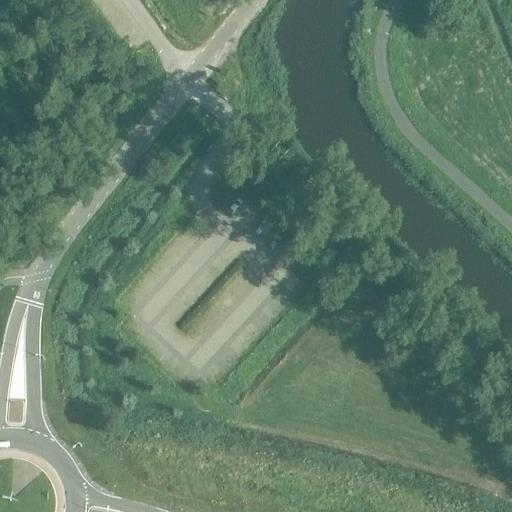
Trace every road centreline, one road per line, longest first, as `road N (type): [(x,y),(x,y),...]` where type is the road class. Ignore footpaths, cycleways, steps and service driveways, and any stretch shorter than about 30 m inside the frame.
road 1 (unclassified): [(36,275),(250,0)]
road 2 (unclassified): [(511,225),(424,148),(388,101),(381,47),(395,0)]
road 3 (unclassified): [(36,442),(36,275)]
road 4 (unclassified): [(36,275),(21,301),(0,405)]
